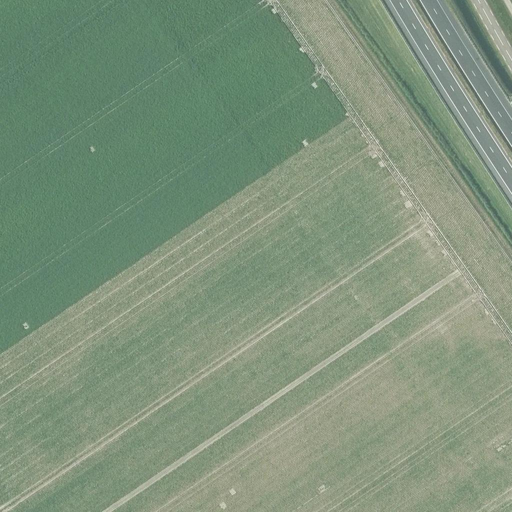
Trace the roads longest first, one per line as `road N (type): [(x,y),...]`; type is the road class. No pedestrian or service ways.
road 1 (motorway): [(397,0),(511,181)]
road 2 (motorway): [(511,133),(429,0)]
